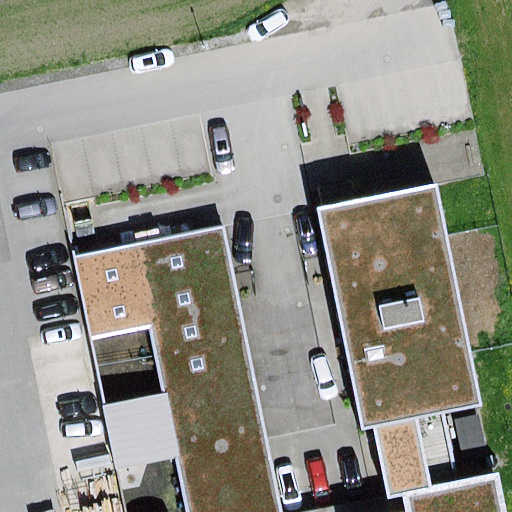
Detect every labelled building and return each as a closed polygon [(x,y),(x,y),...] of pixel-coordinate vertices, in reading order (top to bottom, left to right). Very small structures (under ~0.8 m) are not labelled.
[(8,146),(13,250),(67,247),(61,143),(8,146)] [(444,182),(326,206),(371,427),(407,419),(421,488),(467,479),(453,411),(488,403),(444,182)] [(81,256),(92,308),(140,298),(157,382),(248,364),(221,228),(81,256)] [(248,364),(157,382),(158,395),(98,407),(112,472),(173,460),(263,442),(248,364)] [(278,511),(263,442),(173,460),(183,511),(278,511)] [(511,511),(511,507),(505,472),(467,479),(421,488),(407,491),(411,510),(399,511),(511,511)]
